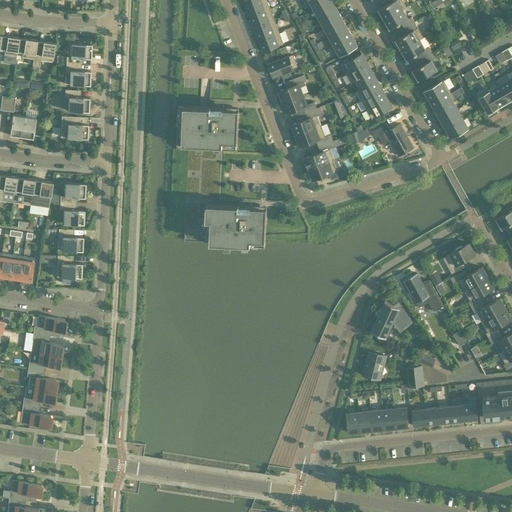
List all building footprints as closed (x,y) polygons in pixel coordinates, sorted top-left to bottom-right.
[(254,0),(246,4),(250,15),(270,8),(267,0),(254,0)] [(308,0),(313,8),(327,0),(308,0)] [(327,0),(313,8),(319,17),(336,8),(331,0),(327,0)] [(388,0),(390,3),(379,9),(384,19),(403,9),(397,0),(388,0)] [(275,19),(270,8),(250,15),(255,27),(275,19)] [(319,17),(324,27),(341,17),(336,8),(319,17)] [(401,22),(404,28),(415,22),(411,16),(408,18),(403,9),(384,19),(390,29),(401,22)] [(327,37),(328,37),(347,26),(341,17),(324,27),(329,36),(327,37)] [(255,27),(259,39),(279,31),(275,19),(255,27)] [(423,37),(415,22),(404,28),(407,33),(396,40),(401,49),(423,37)] [(328,37),(333,47),(352,36),(347,26),(328,37)] [(284,43),(279,31),(259,39),(264,51),(278,46),(284,43)] [(18,37),(0,34),(0,37),(0,48),(4,49),(4,54),(15,56),(18,37)] [(352,36),(333,47),(338,56),(358,46),(352,36)] [(36,40),(18,37),(15,56),(16,56),(17,51),(22,52),(21,57),(33,59),(32,65),(36,40)] [(418,53),(421,58),(432,52),(428,46),(425,48),(420,39),(423,37),(401,49),(407,59),(418,53)] [(36,40),(32,65),(39,66),(40,60),(51,61),(54,42),(36,40)] [(460,41),(451,46),(454,51),(463,45),(460,41)] [(66,63),(78,64),(79,57),(91,58),(91,44),(70,43),(70,57),(66,56),(66,63)] [(443,56),(451,51),(447,44),(439,48),(443,56)] [(286,46),(279,48),(282,54),(288,52),(286,46)] [(507,60),(510,58),(505,50),(502,51),(507,60)] [(346,61),(351,70),(367,62),(361,52),(346,61)] [(435,58),(432,52),(421,58),(424,63),(413,70),(418,80),(437,70),(431,60),(435,58)] [(273,76),(298,67),(293,54),(268,63),(273,76)] [(493,68),(488,59),(485,61),(490,70),(493,68)] [(367,62),(351,70),(346,73),(351,82),(356,79),(372,71),(367,62)] [(78,70),(78,64),(66,63),(65,84),(89,85),(90,71),(78,70)] [(475,67),(480,75),(483,74),(478,65),(475,67)] [(477,77),(480,75),(475,67),(472,69),(477,77)] [(289,71),(281,74),(283,79),(291,76),(289,71)] [(372,71),(356,79),(361,88),(377,80),(372,71)] [(283,101),(303,94),(299,83),(306,81),(304,74),(292,78),(295,84),(279,90),(283,101)] [(511,84),(506,74),(496,80),(508,101),(511,98),(511,84)] [(424,90),(429,100),(449,89),(443,79),(424,90)] [(377,80),(361,88),(356,91),(361,100),(382,88),(377,80)] [(487,86),(486,86),(498,106),(508,101),(496,80),(498,84),(489,90),(487,86)] [(459,83),(464,92),(468,90),(463,81),(459,83)] [(488,112),(498,106),(486,86),(476,92),(488,112)] [(382,88),(361,100),(366,109),(387,97),(382,88)] [(77,97),(77,90),(65,89),(64,97),(68,97),(67,110),(88,111),(89,97),(77,97)] [(454,98),(449,89),(429,100),(435,109),(454,98)] [(303,106),(305,112),(320,106),(316,108),(314,101),(307,104),(303,94),(283,101),(287,112),(303,106)] [(0,110),(6,111),(8,97),(2,96),(0,110)] [(8,97),(6,111),(12,112),(14,98),(8,97)] [(387,97),(366,109),(371,118),(392,107),(387,97)] [(454,99),(454,98),(435,109),(440,118),(458,109),(453,100),(454,99)] [(267,206),(219,204),(222,145),(237,146),(239,108),(199,106),(178,105),(177,143),(189,144),(184,233),(184,241),(265,244),(265,240),(267,206)] [(323,113),(320,106),(305,112),(307,118),(292,124),(296,135),(321,125),(317,115),(323,113)] [(463,118),(458,109),(440,118),(445,128),(463,118)] [(21,127),(20,136),(32,138),(33,135),(40,136),(42,122),(35,121),(36,112),(26,110),(26,116),(24,116),(23,127),(21,127)] [(9,135),(20,136),(21,127),(23,127),(24,116),(12,114),(9,135)] [(76,123),(76,116),(61,116),(60,137),(87,138),(88,124),(76,123)] [(463,118),(445,128),(451,138),(468,128),(463,118)] [(399,155),(413,147),(400,123),(390,129),(386,123),(372,131),(376,137),(378,136),(383,143),(390,139),(399,155)] [(316,140),(318,146),(333,140),(331,134),(325,136),(321,125),(296,135),(300,146),(316,140)] [(361,140),(357,131),(349,134),(352,143),(361,140)] [(335,146),(333,140),(318,146),(320,151),(304,157),(309,168),(334,159),(330,148),(335,146)] [(334,159),(309,168),(313,179),(329,173),(331,179),(346,173),(343,167),(337,170),(333,159),(334,159)] [(16,176),(0,173),(0,199),(2,200),(3,194),(13,195),(16,176)] [(34,179),(16,176),(13,195),(14,195),(15,190),(21,191),(20,196),(22,196),(21,203),(30,204),(34,179)] [(34,179),(30,204),(48,207),(52,182),(34,179)] [(60,202),(72,203),(72,197),(84,197),(85,183),(64,182),(63,196),(60,196),(60,202)] [(72,209),(72,203),(60,202),(59,209),(63,209),(62,223),(83,224),(84,210),(72,209)] [(511,222),(511,209),(496,218),(502,228),(511,222)] [(71,236),(71,229),(58,228),(57,249),(82,251),(83,236),(71,236)] [(461,262),(475,254),(468,243),(462,246),(461,245),(455,248),(456,250),(450,253),(443,257),(452,274),(464,267),(461,262)] [(2,253),(1,253),(0,262),(0,275),(9,277),(12,254),(11,258),(1,256),(2,253)] [(23,256),(12,254),(9,277),(20,278),(23,256)] [(69,263),(70,255),(57,255),(56,276),(62,276),(61,282),(71,283),(71,277),(81,277),(81,263),(69,263)] [(34,258),(23,256),(20,278),(31,280),(34,258)] [(464,290),(488,277),(482,267),(467,275),(464,269),(450,277),(453,283),(458,280),(464,290)] [(429,281),(423,284),(417,273),(404,280),(410,291),(408,293),(413,301),(415,300),(416,302),(426,297),(433,311),(443,305),(429,280),(429,281)] [(431,278),(435,286),(440,283),(436,275),(431,278)] [(468,301),(471,307),(482,301),(479,296),(493,287),(488,277),(464,290),(470,300),(468,301)] [(476,311),(482,321),(505,308),(499,298),(485,306),(482,301),(471,307),(474,312),(476,311)] [(410,320),(398,302),(394,305),(385,300),(382,307),(376,311),(378,316),(371,330),(386,337),(394,320),(399,327),(410,320)] [(486,333),(489,338),(499,332),(496,327),(511,318),(505,308),(482,321),(487,332),(486,333)] [(33,333),(49,335),(50,329),(62,331),(64,319),(38,315),(37,326),(34,326),(33,333)] [(459,345),(466,341),(460,329),(453,333),(459,345)] [(499,352),(499,353),(511,345),(511,331),(502,337),(499,332),(489,338),(492,344),(499,340),(504,349),(499,352)] [(31,351),(39,352),(59,355),(61,344),(48,342),(49,335),(33,333),(32,340),(31,351)] [(10,338),(0,336),(0,345),(8,347),(10,338)] [(511,345),(499,353),(505,363),(503,364),(506,369),(511,366),(511,345)] [(379,379),(385,355),(370,351),(366,366),(364,365),(362,373),(364,373),(363,375),(379,379)] [(29,361),(28,369),(44,371),(45,364),(57,366),(59,355),(39,352),(37,363),(29,361)] [(435,359),(422,353),(419,360),(432,366),(435,359)] [(409,387),(423,385),(421,365),(407,366),(409,387)] [(43,377),(44,371),(28,369),(27,376),(29,376),(28,387),(34,387),(34,388),(54,391),(55,379),(43,377)] [(511,378),(477,382),(478,387),(511,383),(511,378)] [(52,402),(54,391),(34,388),(34,387),(28,387),(25,386),(22,404),(39,407),(40,400),(52,402)] [(485,418),(511,414),(511,393),(482,397),(485,418)] [(463,404),(464,420),(477,418),(476,403),(463,404)] [(39,407),(22,404),(20,422),(48,426),(50,415),(38,413),(39,407)] [(463,404),(450,405),(452,421),(464,420),(463,404)] [(450,405),(438,407),(439,423),(452,421),(450,405)] [(394,408),(396,427),(409,426),(407,407),(394,408)] [(438,407),(425,408),(427,424),(439,423),(438,407)] [(394,408),(382,409),(384,428),(396,427),(394,408)] [(414,425),(427,424),(425,408),(412,409),(414,425)] [(382,409),(370,411),(372,430),(384,428),(382,409)] [(370,411),(358,412),(361,431),(372,430),(370,411)] [(348,432),(361,431),(358,412),(346,413),(348,432)] [(9,497),(25,500),(26,493),(38,495),(40,483),(12,479),(10,490),(9,497)] [(14,505),(13,511),(35,511),(36,508),(24,506),(25,500),(9,497),(8,504),(14,505)]
